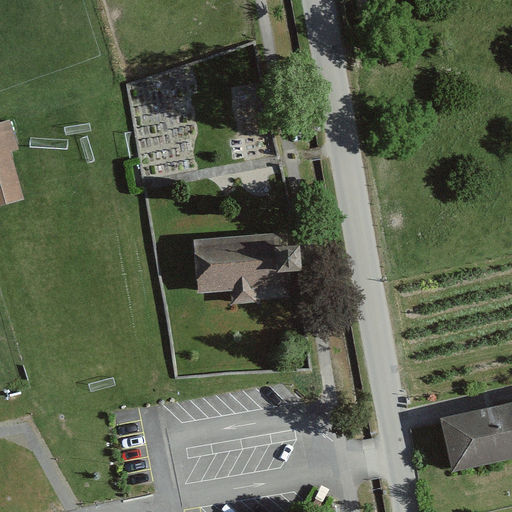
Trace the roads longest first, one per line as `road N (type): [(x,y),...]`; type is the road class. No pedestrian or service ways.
road 1 (tertiary): [(405,511),(318,0)]
road 2 (unknown): [(397,448),(511,391)]
